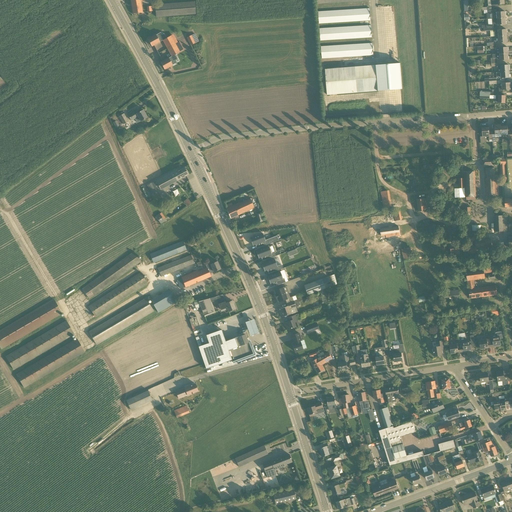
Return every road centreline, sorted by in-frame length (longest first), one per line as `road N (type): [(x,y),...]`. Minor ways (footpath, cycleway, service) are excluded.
road 1 (unclassified): [(191,152),(231,136),(473,116)]
road 2 (secondary): [(289,393),(191,152)]
road 3 (secondary): [(191,152),(112,0)]
road 4 (residential): [(289,393),(453,366)]
road 5 (residential): [(375,511),(511,461)]
road 6 (secondary): [(327,511),(289,393)]
